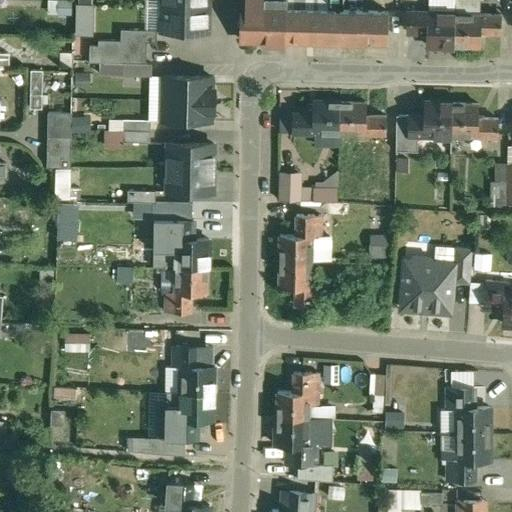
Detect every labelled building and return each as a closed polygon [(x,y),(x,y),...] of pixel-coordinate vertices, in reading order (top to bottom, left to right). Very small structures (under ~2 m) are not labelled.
[(92,28),(92,0),(74,0),(74,28),(92,28)] [(243,0),(242,34),(264,34),(265,0),(243,0)] [(265,0),(264,34),(264,38),(287,38),(287,35),(287,34),(287,0),(265,0)] [(287,0),(287,34),(287,35),(298,35),(298,0),(287,0)] [(298,0),(298,35),(320,35),(320,36),(342,36),(344,36),(345,5),(345,0),(298,0)] [(166,1),(165,1),(164,25),(208,26),(209,2),(208,2),(166,1)] [(391,6),(345,5),(344,36),(350,36),(365,37),(366,36),(390,37),(391,6)] [(457,7),(412,6),(411,23),(430,23),(430,37),(456,38),(457,7)] [(503,8),(457,7),(456,38),(482,39),(482,25),(502,26),(503,8)] [(159,24),(132,23),(132,34),(122,34),(123,35),(148,36),(158,36),(159,24)] [(148,36),(123,35),(122,57),(148,57),(148,36)] [(0,63),(10,64),(10,63),(11,48),(0,47),(0,63)] [(122,57),(121,57),(121,68),(153,69),(154,57),(148,57),(122,57)] [(45,65),(33,65),(32,89),(44,89),(45,65)] [(214,71),(166,70),(165,94),(216,95),(216,82),(213,82),(214,71)] [(216,95),(165,94),(164,118),(212,119),(213,108),(215,108),(216,95)] [(342,100),(316,100),(316,113),(296,113),(295,131),(317,132),(341,132),(342,100)] [(368,101),(342,100),(341,132),(387,133),(388,115),(368,115),(368,101)] [(454,102),(427,101),(427,115),(411,115),(411,135),(419,135),(453,136),(453,135),(454,103),(454,102)] [(480,103),(454,103),(453,135),(499,136),(500,118),(480,118),(480,103)] [(74,107),(50,107),(49,134),(73,134),(74,107)] [(411,115),(398,114),(397,150),(419,151),(419,135),(411,135),(411,115)] [(152,118),(124,117),(124,129),(152,129),(152,118)] [(152,129),(124,129),(124,140),(152,141),(152,129)] [(341,132),(317,132),(317,143),(341,144),(341,132)] [(73,134),(49,134),(49,157),(73,157),(73,134)] [(215,143),(170,142),(170,166),(215,167),(215,143)] [(215,167),(170,166),(169,190),(214,191),(215,167)] [(69,197),(69,167),(55,167),(54,196),(69,197)] [(300,172),(284,172),(283,200),(299,200),(300,188),(300,172)] [(315,189),(300,188),(299,200),(315,200),(315,189)] [(157,190),(129,189),(129,201),(157,201),(157,190)] [(339,189),(315,189),(315,200),(339,201),(339,189)] [(350,205),(330,204),(330,216),(350,216),(350,205)] [(297,234),(281,234),(281,260),(313,261),(313,260),(313,236),(316,236),(316,235),(316,228),(323,228),(323,215),(298,215),(297,234)] [(194,220),(168,220),(168,243),(177,243),(177,265),(209,266),(210,240),(194,240),(194,220)] [(331,236),(316,235),(316,236),(313,236),(313,260),(330,260),(331,236)] [(406,243),(405,253),(432,255),(433,245),(406,243)] [(475,248),(457,247),(455,264),(456,264),(455,282),(472,284),(475,248)] [(423,258),(419,258),(415,259),(411,261),(407,260),(403,307),(452,311),(455,282),(456,264),(455,264),(435,263),(431,260),(427,259),(423,258)] [(313,261),(281,260),(281,286),(297,287),(296,306),(321,307),(322,294),(315,294),(315,286),(313,286),(313,276),(313,261)] [(209,266),(177,265),(176,290),(174,290),(174,298),(167,298),(167,311),(192,311),(193,292),(209,292),(209,266)] [(165,266),(152,266),(152,276),(164,276),(165,266)] [(75,275),(63,275),(62,290),(74,291),(75,275)] [(322,276),(313,276),(313,286),(315,286),(315,294),(322,294),(322,276)] [(511,291),(508,291),(508,288),(501,287),(501,281),(488,280),(486,305),(506,307),(505,323),(511,323),(511,291)] [(342,299),(329,299),(329,310),(341,310),(342,299)] [(167,316),(145,315),(145,327),(166,327),(167,316)] [(88,350),(88,332),(64,332),(64,350),(88,350)] [(199,346),(174,345),(174,358),(181,358),(181,366),(183,366),(183,391),(215,392),(215,366),(199,366),(199,346)] [(320,372),(295,372),(295,392),(279,391),(278,417),(310,418),(311,405),(320,406),(320,405),(320,372)] [(387,374),(377,374),(376,394),(386,395),(387,374)] [(475,407),(475,387),(449,387),(449,400),(456,400),(456,408),(459,408),(459,433),(491,433),(491,407),(475,407)] [(215,392),(183,391),(183,392),(169,392),(169,391),(168,391),(167,437),(167,438),(186,438),(199,438),(199,419),(215,419),(216,392),(215,392)] [(386,396),(373,395),(372,411),(376,411),(376,416),(385,416),(386,396)] [(162,435),(162,404),(149,405),(149,435),(162,435)] [(338,408),(325,407),(325,405),(320,405),(320,406),(311,405),(310,418),(338,419),(338,418),(338,409),(338,408)] [(52,425),(66,426),(67,410),(53,409),(52,425)] [(353,410),(338,409),(338,418),(353,420),(353,410)] [(310,418),(278,417),(278,443),(294,444),(294,463),(319,464),(319,451),(312,451),(312,443),(310,443),(310,418)] [(491,433),(459,433),(459,458),(456,458),(456,466),(450,466),(450,479),(475,478),(475,459),(491,459),(491,433)] [(167,438),(167,437),(151,437),(151,452),(186,455),(186,438),(167,438)] [(346,481),(308,478),(307,487),(322,488),(322,496),(345,498),(346,481)] [(195,485),(170,484),(169,496),(176,497),(175,504),(178,505),(177,511),(209,511),(210,506),(194,504),(195,485)] [(387,509),(419,509),(419,488),(387,488),(387,509)] [(444,492),(422,491),(422,503),(444,503),(444,492)] [(291,492),(290,511),(274,510),(273,511),(314,511),(316,494),(291,492)] [(483,511),(483,500),(458,500),(458,511),(483,511)]
